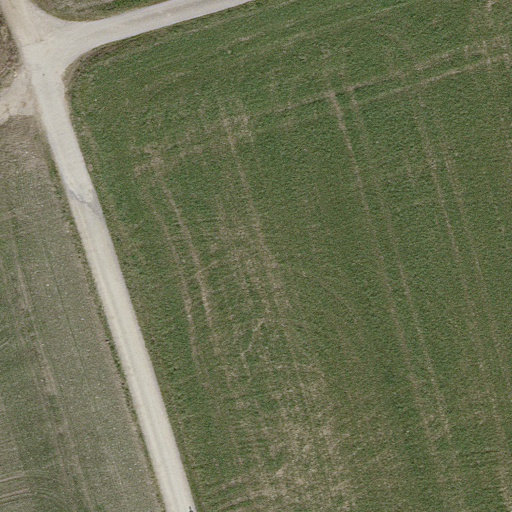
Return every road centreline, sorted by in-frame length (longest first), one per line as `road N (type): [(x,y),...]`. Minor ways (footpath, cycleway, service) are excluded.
road 1 (track): [(11,0),(42,65),(182,511)]
road 2 (track): [(42,65),(100,32),(212,0)]
